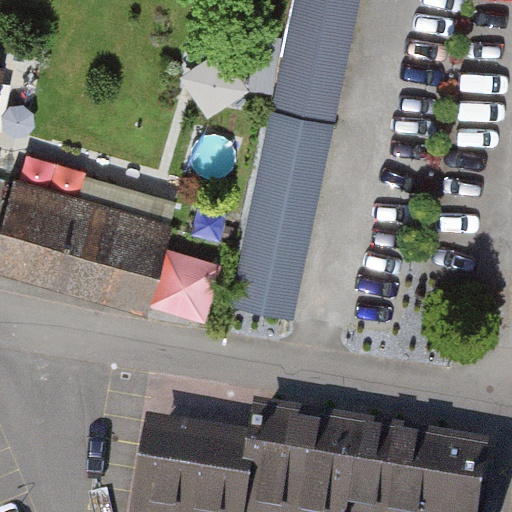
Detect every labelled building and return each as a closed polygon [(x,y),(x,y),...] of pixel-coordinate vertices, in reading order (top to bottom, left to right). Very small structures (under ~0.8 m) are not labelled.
[(338,127),(362,0),(300,0),(278,115),(338,127)] [(255,85),(280,89),(288,38),(262,34),(255,85)] [(193,59),(203,105),(248,96),(238,50),(193,59)] [(14,189),(0,239),(0,273),(149,314),(172,232),(14,189)] [(487,511),(498,456),(264,415),(251,490),(247,511),(487,511)] [(145,511),(247,511),(251,490),(153,473),(145,511)]
